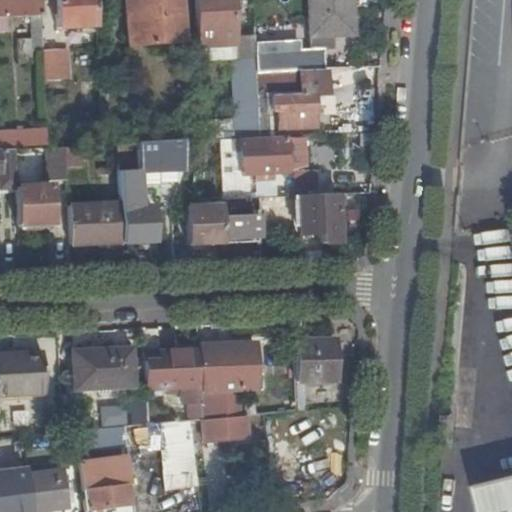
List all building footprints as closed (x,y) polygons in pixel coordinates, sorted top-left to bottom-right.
[(42,17),(40,0),(0,0),(0,30),(5,31),(5,19),(32,18),(42,17)] [(97,27),(95,0),(55,0),(57,29),(97,27)] [(126,0),(130,46),(185,41),(181,0),(126,0)] [(195,0),(198,48),(232,47),(234,44),(231,0),(195,0)] [(310,0),(312,37),(327,36),(354,34),(352,0),(310,0)] [(43,53),(42,17),(32,18),(34,53),(43,53)] [(327,36),(312,37),(312,47),(327,47),(327,36)] [(59,53),(43,53),(45,83),(60,82),(59,53)] [(236,138),(259,137),(257,93),(256,72),(255,53),(232,54),(235,121),(236,138)] [(329,97),(327,69),(300,70),(301,97),(269,99),(269,111),(276,111),(277,130),(315,128),(314,98),(329,97)] [(256,72),(257,93),(282,91),(281,71),(256,72)] [(126,88),(100,89),(103,142),(103,145),(117,144),(115,113),(111,112),(110,105),(127,104),(126,88)] [(219,140),(236,138),(235,121),(202,122),(202,140),(219,140)] [(47,145),(47,130),(0,131),(0,147),(20,146),(47,145)] [(222,200),(249,199),(248,175),(287,173),(287,169),(302,168),(301,138),(222,143),(222,152),(219,153),(222,200)] [(138,170),(182,169),(180,144),(136,145),(136,143),(117,144),(120,206),(120,210),(140,209),(138,170)] [(65,147),(66,166),(82,165),(82,146),(65,147)] [(49,148),(51,185),(67,185),(66,166),(65,147),(49,148)] [(0,188),(15,187),(13,149),(0,149),(0,188)] [(15,187),(17,225),(53,224),(52,219),(51,185),(15,187)] [(339,244),(339,194),(295,197),(297,231),(321,231),(321,244),(339,244)] [(222,205),(224,235),(253,233),(252,198),(249,199),(222,200),(222,205)] [(208,244),(224,244),(224,235),(222,205),(185,207),(187,245),(190,245),(208,244)] [(69,246),(121,244),(120,210),(120,206),(68,208),(69,246)] [(296,341),(297,381),(337,381),(336,341),(296,341)] [(256,342),(199,345),(201,386),(203,419),(239,415),(238,388),(257,387),(256,342)] [(74,389),(132,387),(131,349),(73,352),(74,389)] [(189,421),(203,419),(201,386),(197,386),(196,350),(160,351),(160,361),(145,362),(146,388),(186,387),(188,421),(189,421)] [(160,351),(144,352),(145,362),(160,361),(160,351)] [(0,395),(46,393),(44,354),(0,355),(0,395)] [(159,395),(146,395),(148,424),(160,423),(159,395)] [(122,424),(121,409),(102,410),(102,424),(122,424)] [(247,436),(245,415),(239,415),(203,419),(204,440),(247,436)] [(92,429),(75,431),(76,445),(94,443),(92,429)] [(195,466),(200,506),(206,506),(201,465),(195,466)] [(66,471),(28,476),(32,511),(71,507),(66,471)] [(99,488),(127,485),(125,471),(97,475),(99,488)] [(17,511),(14,482),(0,483),(0,511),(17,511)] [(99,488),(82,490),(85,511),(129,505),(127,485),(99,488)] [(511,511),(511,489),(481,497),(484,511),(511,511)]
